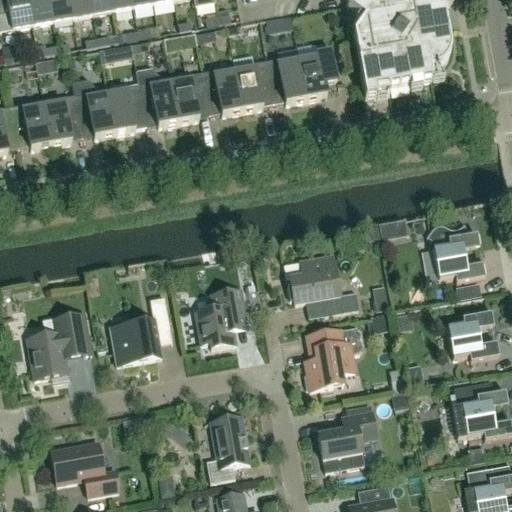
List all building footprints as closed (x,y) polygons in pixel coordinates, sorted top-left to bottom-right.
[(32,31),(26,0),(4,0),(6,7),(0,7),(0,36),(11,34),(32,31)] [(52,27),(47,0),(26,0),(32,31),(52,27)] [(72,24),(67,0),(47,0),(52,27),(72,24)] [(92,20),(88,0),(67,0),(72,24),(92,20)] [(112,16),(109,0),(88,0),(92,20),(112,16)] [(132,13),(129,0),(109,0),(112,16),(132,13)] [(152,9),(150,0),(129,0),(132,13),(152,9)] [(172,6),(171,0),(150,0),(152,9),(172,6)] [(214,7),(212,0),(192,0),(192,2),(194,11),(214,7)] [(449,49),(446,34),(443,14),(450,12),(447,0),(380,0),(370,15),(355,4),(354,3),(353,3),(352,3),(350,3),(349,3),(348,4),(347,5),(346,6),(346,7),(345,8),(345,10),(345,11),(346,12),(347,13),(363,25),(352,40),(354,50),(359,74),(364,105),(389,100),(387,93),(432,85),(430,75),(436,75),(438,73),(441,71),(443,69),(444,67),(446,65),(447,63),(448,60),(449,57),(449,56),(449,54),(449,51),(449,49)] [(228,20),(216,22),(218,30),(230,27),(228,20)] [(206,32),(218,30),(216,22),(205,24),(206,32)] [(278,24),(266,26),(268,39),(281,36),(278,24)] [(189,27),(177,29),(178,37),(190,35),(189,27)] [(148,34),(137,36),(138,44),(150,42),(148,34)] [(126,46),(138,44),(137,36),(125,38),(126,46)] [(203,38),(194,39),(195,48),(205,46),(203,38)] [(108,41),(96,43),(98,51),(110,49),(108,41)] [(86,53),(98,51),(96,43),(85,45),(86,53)] [(173,43),(162,45),(164,56),(175,54),(173,43)] [(68,48),(56,50),(57,58),(69,56),(68,48)] [(140,48),(130,50),(132,59),(141,57),(140,48)] [(46,60),(57,58),(56,50),(44,53),(46,60)] [(354,50),(339,52),(344,77),(359,74),(354,50)] [(109,54),(99,56),(101,69),(111,67),(109,54)] [(337,98),(330,55),(316,57),(317,61),(298,64),(305,106),(326,103),(325,100),(337,98)] [(11,57),(3,59),(4,67),(13,66),(11,57)] [(305,106),(298,64),(278,68),(277,64),(265,66),(273,109),(284,107),(284,110),(305,106)] [(42,66),(35,67),(37,79),(44,77),(42,66)] [(273,109),(265,66),(253,68),(253,72),(234,76),(241,118),(262,114),(262,111),(273,109)] [(178,129),(170,87),(166,88),(152,73),(135,76),(138,89),(145,132),(156,130),(157,133),(178,129)] [(241,118),(234,76),(214,79),(214,75),(201,78),(209,121),(220,119),(221,121),(241,118)] [(209,121),(201,78),(189,80),(190,84),(170,87),(178,129),(198,125),(198,123),(209,121)] [(114,140),(106,99),(102,99),(88,85),(72,87),(74,100),(82,144),(93,142),(93,144),(114,140)] [(145,132),(138,89),(125,91),(126,95),(106,99),(114,140),(135,137),(134,134),(145,132)] [(82,144),(74,100),(61,103),(62,107),(43,110),(50,152),(71,148),(70,146),(82,144)] [(50,152),(43,110),(23,114),(22,110),(10,112),(18,155),(29,153),(29,156),(50,152)] [(18,155),(10,112),(0,113),(0,160),(7,160),(7,157),(18,155)] [(373,229),(358,231),(359,234),(360,247),(375,244),(373,232),(373,229)] [(464,273),(461,257),(479,254),(476,239),(469,241),(463,232),(464,231),(463,230),(462,231),(461,233),(458,234),(457,235),(453,235),(452,235),(450,235),(448,235),(443,232),(442,232),(440,232),(438,232),(436,232),(435,233),(433,234),(432,235),(431,236),(426,243),(426,244),(427,242),(437,250),(438,253),(432,254),(438,286),(454,283),(455,289),(484,284),(482,269),(464,273)] [(339,301),(332,262),(300,267),(283,270),(286,284),(289,284),(290,289),(287,290),(289,305),(293,304),(294,310),(321,305),(324,321),(358,315),(355,298),(339,301)] [(478,288),(455,292),(457,305),(480,301),(478,288)] [(248,335),(245,323),(240,295),(209,300),(211,315),(194,318),(200,350),(209,349),(210,354),(236,350),(233,338),(248,335)] [(408,301),(390,306),(393,318),(411,312),(408,301)] [(161,363),(159,351),(172,349),(164,303),(149,306),(153,326),(109,334),(116,371),(161,363)] [(478,351),(475,336),(493,333),(490,318),(462,323),(463,329),(447,332),(452,365),(468,362),(470,368),(498,363),(496,348),(478,351)] [(65,364),(90,360),(91,360),(84,319),(51,325),(54,339),(26,344),(33,386),(51,383),(52,389),(68,386),(67,380),(68,380),(65,364)] [(354,377),(351,361),(358,359),(362,356),(363,353),(360,338),(358,335),(355,333),(306,342),(310,366),(304,367),(306,380),(303,381),(306,394),(309,393),(309,396),(343,390),(341,380),(354,377)] [(176,355),(167,357),(170,376),(179,375),(176,355)] [(407,391),(430,390),(429,374),(406,375),(407,391)] [(492,430),(489,414),(507,411),(504,397),(493,399),(490,387),(453,394),(456,412),(451,413),(456,445),(483,440),(484,446),(511,441),(511,439),(510,427),(492,430)] [(363,471),(361,459),(359,446),(376,443),(372,417),(341,423),(343,436),(317,440),(324,478),(363,471)] [(249,469),(241,422),(209,428),(216,465),(206,467),(210,488),(234,484),(232,472),(249,469)] [(103,478),(98,448),(50,456),(56,491),(84,486),(87,503),(118,497),(114,476),(103,478)] [(480,455),(464,456),(465,473),(481,472),(480,455)] [(506,511),(504,499),(511,497),(511,482),(510,471),(468,478),(471,496),(466,497),(468,511),(506,511)] [(171,484),(159,485),(161,502),(173,501),(171,484)] [(463,511),(462,499),(445,500),(444,493),(432,494),(432,511),(463,511)] [(244,511),(242,499),(217,504),(218,511),(244,511)]
